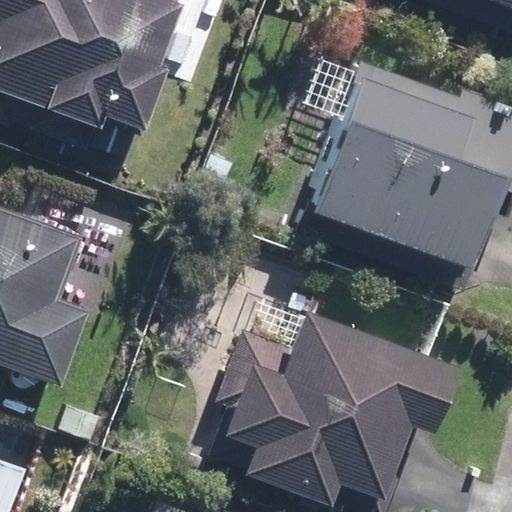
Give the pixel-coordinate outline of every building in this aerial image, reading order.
[(0,0),(0,88),(92,120),(99,101),(137,114),(175,0),(0,0)] [(453,85),(356,53),(305,200),(456,253),(484,174),(511,183),(511,97),(455,77),(453,85)] [(55,283),(77,222),(0,192),(0,383),(41,398),(80,293),(55,283)] [(449,351),(306,298),(286,339),(255,327),(219,422),(249,433),(240,457),(329,490),(337,471),(379,487),(408,411),(425,417),(449,351)] [(0,495),(16,447),(0,440),(0,495)]
